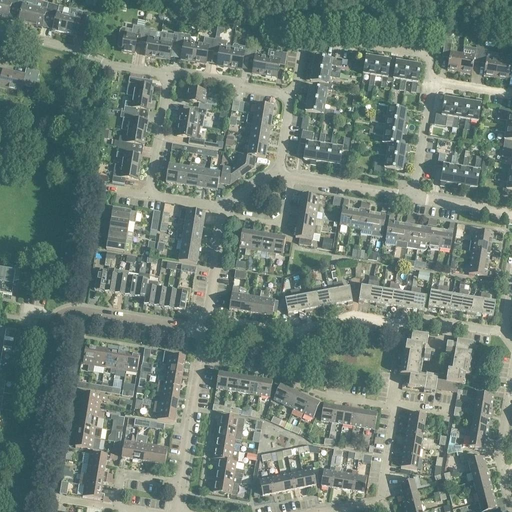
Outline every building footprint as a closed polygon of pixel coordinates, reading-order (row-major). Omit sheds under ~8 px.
[(0,0),(0,18),(8,20),(11,8),(16,9),(18,0),(0,0)] [(18,0),(16,9),(22,11),(18,23),(30,26),(35,8),(28,7),(29,0),(18,0)] [(35,8),(30,26),(42,29),(45,17),(50,18),(53,6),(36,1),(35,8)] [(64,9),(53,6),(50,18),(56,19),(52,32),(64,35),(69,17),(62,16),(64,9)] [(69,17),(64,35),(76,38),(79,26),(85,27),(88,15),(77,12),(71,10),(69,17)] [(142,44),(144,29),(133,27),(132,30),(123,29),(120,31),(118,46),(119,48),(122,49),(121,53),(134,55),(136,43),(142,44)] [(144,29),(142,44),(147,44),(145,57),(157,59),(160,41),(153,40),(155,33),(144,31),(144,29)] [(160,41),(157,59),(170,61),(172,47),(177,48),(179,35),(174,34),(173,36),(168,35),(167,42),(160,41)] [(179,35),(177,48),(183,48),(181,61),(193,63),(196,45),(189,44),(189,38),(185,37),(185,36),(179,35)] [(203,46),(196,45),(193,63),(206,65),(208,52),(213,53),(215,41),(204,39),(203,46)] [(215,41),(213,53),(219,54),(217,67),(229,69),(232,51),(225,50),(226,43),(221,42),(221,40),(216,39),(215,41)] [(452,41),(445,40),(442,57),(449,58),(447,72),(459,74),(462,55),(450,53),(452,41)] [(232,51),(229,69),(241,71),(243,58),(249,59),(251,47),(252,45),(246,44),(245,48),(239,47),(238,46),(235,45),(234,46),(232,51)] [(251,47),(249,59),(255,60),(252,75),(264,77),(267,59),(255,57),(257,48),(251,47)] [(462,55),(459,74),(471,76),(474,62),(480,63),(482,51),(476,50),(474,57),(462,55)] [(488,52),(482,51),(480,63),(485,64),(483,77),(495,80),(498,61),(486,59),(488,52)] [(267,59),(264,77),(277,79),(279,66),(284,67),(287,55),(275,53),(274,60),(267,59)] [(375,78),(378,60),(371,59),(372,56),(369,56),(369,55),(367,54),(366,58),(363,76),(370,77),(368,92),(373,93),(374,88),(375,78)] [(507,63),(498,61),(495,80),(508,82),(510,68),(511,68),(511,54),(511,57),(508,56),(507,63)] [(375,78),(374,88),(389,90),(390,84),(393,84),(393,81),(395,72),(389,71),(390,62),(383,61),(384,58),(381,58),(381,57),(379,56),(378,60),(375,78)] [(341,68),(342,63),(332,62),(332,61),(314,59),(313,66),(310,65),(310,68),(309,68),(308,70),(312,71),(330,73),(331,67),(341,68)] [(395,72),(393,81),(400,82),(399,92),(404,93),(405,83),(408,65),(401,64),(402,61),(399,61),(399,60),(397,59),(396,63),(395,72)] [(408,65),(405,83),(412,84),(411,94),(416,95),(417,85),(420,67),(413,66),(414,63),(411,63),(411,62),(409,61),(408,65)] [(3,71),(0,84),(0,87),(21,93),(22,87),(35,90),(39,73),(26,70),(24,76),(3,71)] [(330,73),(312,71),(311,77),(308,77),(308,80),(307,79),(307,82),(310,83),(319,84),(328,86),(329,79),(339,80),(340,75),(330,73)] [(133,97),(151,100),(153,88),(141,86),(142,81),(129,79),(127,89),(135,91),(133,97)] [(328,86),(319,84),(318,90),(309,89),(306,88),(305,91),(306,91),(306,94),(308,94),(307,101),(325,104),(335,106),(336,100),(326,99),(327,92),(331,92),(332,86),(328,86)] [(206,111),(206,112),(210,112),(211,107),(215,107),(216,102),(205,100),(206,93),(188,90),(186,102),(199,105),(198,110),(206,111)] [(151,100),(133,97),(132,104),(125,103),(123,114),(136,116),(137,110),(149,112),(151,100)] [(454,119),(457,102),(457,98),(455,97),(455,98),(452,98),(451,101),(444,99),(442,115),(436,114),(434,126),(445,128),(447,118),(454,119)] [(457,102),(454,119),(452,129),(457,130),(459,120),(465,121),(469,103),(469,100),(467,99),(466,100),(464,100),(463,103),(457,102)] [(325,104),(307,101),(304,100),(303,103),(304,103),(304,106),(306,106),(305,113),(323,116),(333,117),(334,112),(324,111),(325,104)] [(469,103),(465,121),(464,131),(469,132),(470,122),(478,123),(481,105),(480,105),(481,102),(478,101),(478,102),(476,102),(475,105),(469,103)] [(233,102),(231,112),(238,113),(239,103),(233,102)] [(256,106),(254,116),(272,119),(273,109),(256,106)] [(386,121),(404,124),(408,125),(408,122),(407,122),(407,119),(405,119),(406,112),(388,109),(372,106),(371,111),(387,114),(386,121)] [(181,113),(179,125),(201,129),(203,129),(205,117),(206,112),(206,111),(198,110),(194,109),(193,115),(181,113)] [(506,129),(511,130),(511,117),(510,117),(511,112),(499,110),(497,121),(507,122),(506,129)] [(136,116),(123,114),(121,113),(120,119),(123,119),(121,131),(128,132),(145,135),(147,123),(135,121),(136,116)] [(227,114),(220,113),(219,122),(226,123),(227,114)] [(272,119),(254,116),(249,115),(247,125),(252,126),(270,129),(272,119)] [(404,124),(386,121),(376,119),(375,124),(385,126),(384,133),(402,136),(406,136),(406,134),(405,134),(406,131),(403,131),(404,124)] [(201,129),(179,125),(177,137),(189,140),(188,145),(204,148),(205,142),(200,141),(201,138),(199,137),(201,129)] [(270,129),(252,126),(251,136),(268,139),(270,129)] [(511,130),(506,129),(496,127),(495,133),(505,134),(503,147),(511,148),(511,130)] [(402,136),(384,133),(374,131),(373,136),(383,138),(382,145),(388,146),(404,148),(404,146),(403,145),(404,143),(401,142),(402,136)] [(128,132),(127,139),(120,138),(119,143),(114,142),(113,148),(118,148),(130,150),(131,145),(143,147),(145,135),(128,132)] [(316,163),(318,146),(312,144),(313,134),(302,133),(300,145),(306,146),(303,161),(310,162),(310,165),(313,166),(312,167),(315,167),(316,163)] [(268,139),(251,136),(249,146),(267,149),(268,139)] [(320,136),(318,146),(316,163),(322,164),(322,167),(324,168),(324,169),(327,169),(327,165),(330,148),(323,146),(325,136),(320,136)] [(332,138),(330,148),(327,165),(334,166),(334,169),(336,170),(336,171),(339,171),(339,167),(342,152),(348,153),(350,140),(344,139),(342,149),(335,148),(337,138),(332,138)] [(181,154),(182,147),(172,145),(171,152),(181,154)] [(267,149),(249,146),(247,157),(255,158),(265,160),(267,149)] [(404,148),(388,146),(387,152),(377,151),(376,156),(386,158),(404,160),(405,154),(408,154),(408,151),(409,152),(410,149),(406,148),(404,148)] [(193,149),(182,147),(181,154),(191,155),(193,149)] [(511,148),(503,147),(501,159),(511,160),(510,167),(511,167),(511,148)] [(130,150),(118,148),(116,159),(123,160),(122,167),(140,170),(142,158),(129,156),(130,150)] [(203,150),(193,149),(191,155),(202,157),(203,150)] [(213,152),(203,150),(202,157),(212,159),(213,152)] [(452,186),(456,168),(457,158),(452,157),(450,167),(443,166),(445,156),(439,155),(437,168),(443,169),(440,184),(441,184),(440,188),(443,188),(443,187),(445,187),(446,185),(452,186)] [(237,166),(234,168),(241,178),(253,169),(255,158),(247,157),(247,159),(238,158),(237,166)] [(404,160),(386,158),(385,164),(375,163),(373,174),(386,176),(387,170),(402,173),(403,165),(406,166),(406,163),(407,163),(408,161),(404,160)] [(456,168),(452,186),(452,190),(454,190),(455,189),(457,189),(458,187),(464,188),(467,170),(469,160),(464,159),(462,169),(456,168)] [(467,170),(464,188),(464,192),(466,192),(466,191),(469,191),(469,189),(476,190),(479,172),(481,162),(476,161),(474,171),(467,170)] [(189,170),(186,187),(196,189),(200,166),(191,164),(190,170),(189,170)] [(511,167),(510,167),(500,165),(499,170),(509,172),(508,179),(511,179),(511,167)] [(140,170),(122,167),(115,166),(114,173),(112,183),(124,185),(125,180),(138,182),(140,170)] [(176,186),(179,168),(169,166),(166,184),(176,186)] [(206,167),(200,166),(196,189),(206,191),(209,173),(205,172),(206,167)] [(189,170),(179,168),(176,186),(186,187),(189,170)] [(210,173),(209,173),(206,191),(217,192),(218,184),(219,177),(220,175),(218,174),(219,169),(211,168),(210,173)] [(222,177),(219,177),(218,184),(229,186),(241,178),(234,168),(232,170),(223,168),(222,177)] [(511,179),(508,179),(498,177),(497,182),(507,184),(506,191),(503,190),(502,196),(511,197),(511,179)] [(300,207),(324,211),(325,206),(318,205),(319,199),(302,196),(300,207)] [(168,212),(180,214),(181,204),(169,203),(168,212)] [(353,212),(350,229),(361,231),(365,204),(361,203),(360,210),(359,210),(359,213),(353,212)] [(365,204),(361,231),(360,236),(371,238),(372,233),(374,215),(369,214),(369,211),(370,204),(365,204)] [(372,233),(371,238),(382,240),(383,234),(387,207),(382,206),(381,213),(381,214),(380,216),(374,215),(372,233)] [(300,207),(299,217),(316,220),(317,214),(323,215),(324,211),(300,207)] [(113,210),(111,220),(129,223),(135,224),(137,214),(113,210)] [(350,229),(353,212),(342,210),(339,227),(350,229)] [(185,222),(203,225),(205,215),(181,211),(179,221),(185,222)] [(151,227),(158,228),(160,213),(153,212),(151,227)] [(396,243),(399,225),(394,224),(394,221),(395,214),(390,214),(385,241),(396,243)] [(316,220),(299,217),(297,229),(320,232),(321,228),(315,227),(316,220)] [(405,226),(399,225),(396,243),(407,244),(410,227),(411,217),(407,217),(406,223),(405,222),(405,226)] [(416,218),(411,217),(410,227),(407,244),(418,246),(421,229),(415,228),(416,225),(415,224),(416,218)] [(129,223),(111,220),(110,230),(127,233),(129,223)] [(421,229),(418,246),(428,248),(433,221),(428,220),(427,227),(426,230),(421,229)] [(433,221),(428,248),(439,250),(442,232),(437,231),(437,228),(436,228),(437,221),(433,221)] [(203,225),(185,222),(184,227),(181,227),(180,232),(201,235),(203,225)] [(442,232),(439,250),(450,252),(454,225),(450,224),(448,233),(442,232)] [(320,232),(297,229),(295,239),(299,240),(312,242),(313,235),(320,236),(320,232)] [(127,233),(110,230),(108,240),(126,243),(127,233)] [(201,235),(180,232),(178,231),(176,241),(182,242),(200,245),(201,235)] [(249,258),(253,234),(242,232),(239,249),(246,250),(245,257),(249,258)] [(474,243),(491,246),(493,235),(476,232),(474,243)] [(253,234),(249,258),(253,258),(254,252),(261,253),(264,236),(253,234)] [(274,238),(264,236),(261,253),(267,254),(266,260),(271,261),(274,238)] [(285,240),(274,238),(271,261),(275,262),(276,255),(282,256),(285,240)] [(332,240),(323,239),(322,249),(331,250),(332,240)] [(126,243),(108,240),(106,251),(131,255),(132,244),(126,243)] [(312,242),(299,240),(298,246),(311,248),(312,242)] [(200,245),(182,242),(180,252),(198,255),(200,245)] [(491,246),(474,243),(472,254),(489,257),(491,246)] [(198,255),(180,252),(179,263),(196,266),(198,255)] [(368,253),(358,252),(356,259),(367,261),(368,253)] [(369,253),(367,260),(378,262),(379,255),(369,253)] [(489,257),(472,254),(470,264),(488,267),(489,257)] [(488,267),(470,264),(468,275),(468,277),(474,279),(475,276),(486,278),(496,280),(496,275),(490,274),(487,271),(488,267)] [(181,266),(180,273),(195,275),(196,269),(181,266)] [(0,299),(2,300),(3,295),(11,296),(14,282),(18,283),(19,278),(14,278),(15,272),(0,269),(0,299)] [(105,294),(108,276),(107,276),(107,272),(106,272),(106,271),(101,270),(99,274),(97,274),(96,282),(92,282),(90,290),(94,291),(94,292),(105,294)] [(113,277),(108,276),(105,294),(115,295),(119,271),(114,270),(113,277)] [(124,272),(119,271),(115,295),(125,297),(128,279),(123,278),(124,272)] [(129,274),(128,279),(125,297),(135,299),(139,276),(129,274)] [(139,274),(139,276),(135,299),(145,300),(147,288),(148,282),(149,275),(139,274)] [(147,288),(145,300),(144,306),(154,308),(157,290),(158,283),(149,282),(149,283),(148,282),(147,288)] [(370,304),(373,282),(369,282),(368,288),(361,287),(358,304),(363,305),(363,303),(370,304)] [(373,282),(370,304),(374,305),(373,307),(380,308),(383,291),(376,289),(377,283),(373,282)] [(341,283),(337,284),(341,305),(347,304),(348,306),(352,305),(349,288),(343,289),(341,283)] [(389,292),(383,291),(380,308),(384,309),(385,307),(392,308),(395,286),(395,283),(391,283),(389,292)] [(334,291),(328,292),(331,309),(335,309),(335,307),(341,305),(337,284),(333,285),(334,291)] [(395,286),(392,308),(397,309),(397,311),(402,311),(404,294),(398,293),(399,287),(395,286)] [(321,293),(320,287),(316,288),(320,309),(326,308),(326,310),(331,309),(328,292),(321,293)] [(439,310),(443,288),(438,287),(437,293),(430,292),(428,310),(432,310),(433,308),(439,310)] [(178,288),(177,293),(174,311),(185,313),(186,304),(188,304),(191,290),(178,288)] [(320,309),(316,288),(311,288),(313,295),(307,296),(310,313),(314,313),(314,311),(320,309)] [(443,288),(439,310),(445,311),(445,312),(450,313),(453,296),(446,295),(447,288),(443,288)] [(240,313),(244,290),(239,289),(238,295),(232,294),(229,311),(240,313)] [(410,295),(404,294),(402,311),(406,312),(406,310),(413,311),(416,289),(411,289),(410,295)] [(416,289),(413,311),(418,312),(418,314),(423,315),(426,298),(419,297),(420,290),(416,289)] [(167,292),(157,290),(154,308),(164,309),(167,292)] [(248,290),(244,290),(240,313),(251,315),(253,298),(247,297),(248,290)] [(299,291),(295,292),(299,313),(305,312),(305,314),(310,313),(307,296),(300,297),(299,291)] [(453,296),(450,313),(454,314),(454,312),(460,313),(464,291),(460,291),(458,297),(453,296)] [(468,292),(464,291),(460,313),(466,314),(466,316),(471,317),(474,300),(467,298),(468,292)] [(177,293),(167,292),(164,309),(174,311),(177,293)] [(253,298),(251,315),(262,317),(265,293),(261,292),(260,299),(253,298)] [(295,292),(290,293),(291,299),(285,300),(281,300),(280,305),(286,306),(288,317),(293,317),(292,315),(299,313),(295,292)] [(474,300),(471,317),(475,318),(476,316),(482,317),(486,295),(486,293),(481,292),(480,301),(474,300)] [(265,293),(262,317),(272,318),(275,301),(268,300),(269,294),(265,293)] [(486,295),(482,317),(488,318),(488,320),(492,320),(495,303),(489,302),(490,295),(486,295)] [(405,343),(400,376),(409,377),(407,388),(424,391),(424,393),(435,395),(438,377),(426,375),(426,379),(417,378),(422,347),(426,347),(428,336),(411,333),(409,344),(405,343)] [(442,382),(440,391),(457,394),(458,385),(463,386),(465,375),(469,376),(474,344),(457,341),(452,373),(448,372),(446,383),(442,382)] [(94,368),(97,350),(86,348),(83,366),(94,368)] [(107,352),(97,350),(94,368),(104,369),(107,352)] [(144,350),(142,363),(149,364),(151,351),(144,350)] [(107,352),(104,369),(111,370),(110,375),(114,375),(115,371),(118,354),(107,352)] [(128,356),(118,354),(115,371),(126,373),(128,356)] [(128,356),(126,373),(137,375),(139,357),(128,356)] [(166,367),(183,370),(185,359),(168,356),(166,367)] [(149,364),(142,363),(140,373),(147,374),(149,364)] [(166,367),(164,377),(182,380),(183,370),(166,367)] [(147,374),(140,373),(138,384),(145,385),(147,374)] [(226,392),(229,376),(218,374),(216,390),(226,392)] [(240,378),(229,376),(226,392),(237,394),(240,378)] [(182,380),(164,377),(163,383),(158,382),(158,387),(180,391),(182,380)] [(250,380),(240,378),(237,394),(248,396),(250,380)] [(261,381),(250,380),(248,396),(258,397),(261,381)] [(261,381),(258,397),(270,399),(272,383),(261,381)] [(90,392),(91,385),(78,383),(77,390),(90,392)] [(145,385),(138,384),(137,395),(143,396),(145,385)] [(91,385),(90,392),(100,393),(101,387),(91,385)] [(101,387),(100,393),(111,395),(112,389),(101,387)] [(180,391),(158,387),(157,393),(162,394),(161,399),(178,402),(180,391)] [(284,406),(290,392),(280,387),(273,402),(284,406)] [(290,392),(284,406),(293,411),(300,396),(290,392)] [(84,394),(82,405),(100,408),(100,403),(107,404),(108,398),(84,394)] [(477,395),(476,405),(492,407),(493,397),(477,395)] [(300,396),(293,411),(303,415),(309,400),(300,396)] [(178,402),(161,399),(160,404),(155,404),(154,409),(176,412),(178,402)] [(309,400),(303,415),(313,420),(320,405),(309,400)] [(100,408),(82,405),(80,416),(98,419),(98,418),(103,419),(104,413),(99,412),(100,408)] [(476,405),(474,416),(490,419),(492,407),(476,405)] [(332,424),(334,408),(323,406),(320,423),(332,424)] [(345,410),(334,408),(332,424),(342,426),(345,410)] [(176,412),(154,409),(153,413),(158,414),(157,421),(174,424),(176,412)] [(345,410),(342,426),(353,428),(355,412),(345,410)] [(367,414),(355,412),(353,428),(364,430),(367,414)] [(377,415),(367,414),(364,430),(374,431),(377,415)] [(408,425),(424,428),(426,417),(410,415),(408,425)] [(80,416),(79,427),(96,429),(98,419),(80,416)] [(490,419),(474,416),(472,426),(488,429),(490,419)] [(219,428),(243,432),(244,421),(221,417),(219,428)] [(139,419),(138,426),(149,428),(150,421),(139,419)] [(278,420),(275,425),(284,430),(287,424),(278,420)] [(287,424),(284,430),(294,434),(297,429),(287,424)] [(160,425),(159,431),(173,434),(174,427),(160,425)] [(408,425),(406,436),(422,438),(424,428),(408,425)] [(472,426),(471,436),(487,438),(488,429),(472,426)] [(79,427),(77,437),(94,440),(95,439),(100,440),(102,430),(96,429),(79,427)] [(243,432),(219,428),(217,439),(241,442),(243,432)] [(252,443),(259,444),(261,435),(253,434),(252,443)] [(422,438),(406,436),(404,447),(420,449),(422,438)] [(487,438),(471,436),(468,449),(485,451),(487,438)] [(94,440),(77,437),(75,448),(93,451),(94,440)] [(132,461),(136,437),(132,437),(131,443),(124,442),(121,459),(132,461)] [(136,437),(132,461),(143,463),(146,446),(139,445),(141,438),(136,437)] [(217,439),(215,449),(233,452),(234,446),(240,447),(241,442),(217,439)] [(146,446),(143,463),(154,465),(157,447),(146,446)] [(448,446),(447,455),(457,453),(457,456),(463,455),(460,446),(448,446)] [(168,449),(157,447),(154,465),(165,467),(168,449)] [(308,448),(309,452),(315,451),(315,456),(318,456),(318,449),(309,447),(308,448)] [(420,449),(404,447),(402,457),(419,460),(420,449)] [(233,452),(215,449),(214,460),(219,461),(236,464),(237,464),(239,453),(233,452)] [(90,454),(88,465),(105,468),(106,463),(110,464),(110,461),(118,462),(119,458),(110,456),(110,458),(90,454)] [(276,454),(266,456),(267,462),(278,460),(276,454)] [(470,473),(486,469),(483,458),(474,461),(472,454),(459,457),(461,465),(468,463),(470,473)] [(419,460),(402,457),(401,469),(417,471),(419,460)] [(219,461),(217,472),(240,475),(241,471),(235,470),(236,464),(219,461)] [(105,468),(88,465),(86,476),(113,480),(114,476),(104,475),(105,468)] [(332,490),(334,473),(336,467),(330,467),(329,473),(323,472),(321,488),(332,490)] [(489,480),(486,469),(470,473),(473,484),(489,480)] [(312,471),(302,473),(305,489),(316,487),(312,471)] [(460,480),(470,478),(468,471),(459,474),(460,480)] [(240,475),(217,472),(215,482),(232,485),(233,479),(240,480),(240,475)] [(302,473),(291,475),(295,491),(305,489),(302,473)] [(345,475),(334,473),(332,490),(342,491),(345,475)] [(113,480),(86,476),(81,475),(79,486),(84,487),(102,489),(103,483),(113,485),(113,480)] [(291,475),(281,477),(284,493),(295,491),(291,475)] [(345,475),(342,491),(353,493),(356,477),(345,475)] [(284,493),(281,477),(270,479),(273,495),(284,493)] [(356,477),(353,493),(364,495),(367,479),(356,477)] [(273,495),(270,479),(259,482),(262,498),(273,495)] [(492,490),(489,480),(473,484),(476,494),(492,490)] [(232,485),(215,482),(213,493),(230,496),(230,500),(236,501),(237,497),(239,486),(232,485)] [(400,497),(416,493),(413,482),(398,486),(400,497)] [(61,483),(60,495),(66,496),(68,484),(61,483)] [(102,489),(84,487),(83,498),(103,501),(102,503),(109,504),(110,499),(104,498),(104,496),(101,495),(102,489)] [(492,490),(476,494),(479,505),(494,501),(492,490)] [(419,503),(416,493),(400,497),(403,507),(419,503)] [(494,501),(479,505),(480,511),(493,511),(497,511),(494,501)] [(421,511),(419,503),(403,507),(404,511),(421,511)]
